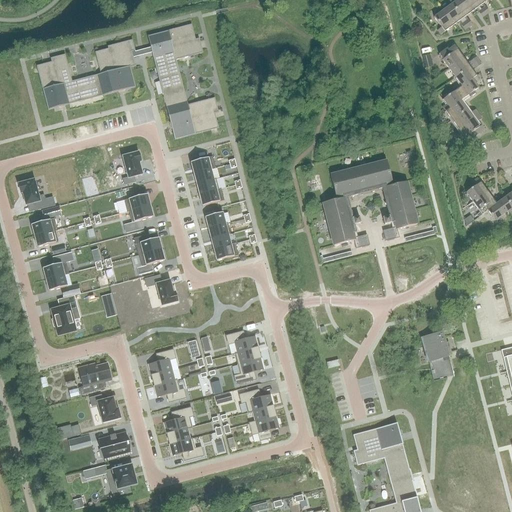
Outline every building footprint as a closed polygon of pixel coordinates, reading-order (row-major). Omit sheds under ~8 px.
[(460,0),(457,0),(451,5),(461,20),(470,13),(460,0)] [(460,0),(470,13),(479,7),(473,0),(460,0)] [(453,26),(461,20),(451,5),(442,11),(453,26)] [(440,35),(453,26),(442,11),(433,18),(441,28),(437,31),(440,35)] [(47,64),(36,67),(47,111),(58,108),(59,108),(69,105),(68,102),(77,99),(78,103),(92,99),(91,96),(102,93),(102,96),(124,91),(125,91),(124,91),(135,88),(130,68),(135,67),(132,58),(151,53),(155,69),(158,68),(161,79),(158,79),(159,82),(158,83),(159,83),(162,94),(161,94),(161,95),(162,94),(171,129),(170,129),(171,130),(174,140),(218,129),(215,118),(211,119),(210,115),(218,113),(214,98),(187,105),(175,61),(202,53),(199,39),(191,41),(190,37),(194,36),(191,25),(147,37),(150,48),(135,52),(132,40),(107,47),(108,49),(94,53),(100,74),(72,82),(64,55),(50,59),(52,67),(48,68),(47,64)] [(448,70),(463,59),(454,46),(447,51),(446,49),(438,55),(442,60),(442,61),(448,70)] [(421,57),(424,69),(430,67),(427,56),(421,57)] [(463,59),(448,70),(455,78),(469,68),(463,59)] [(469,68),(455,78),(461,87),(476,76),(469,68)] [(457,90),(463,99),(478,88),(474,83),(478,80),(476,76),(461,87),(457,90)] [(445,112),(459,102),(463,99),(457,90),(443,100),(446,105),(442,108),(445,112)] [(466,110),(459,102),(445,112),(451,121),(466,110)] [(457,130),(472,119),(466,110),(451,121),(457,130)] [(472,119),(457,130),(464,139),(467,136),(471,134),(474,131),(477,129),(479,128),(472,119)] [(128,178),(122,179),(124,186),(135,183),(134,177),(141,175),(138,163),(140,162),(138,153),(122,157),(128,178)] [(212,157),(190,163),(193,175),(210,170),(215,169),(212,157)] [(342,199),(321,204),(332,247),(354,241),(356,249),(370,246),(367,235),(356,238),(353,225),(360,224),(358,217),(351,219),(346,198),(382,189),(389,216),(382,218),(383,225),(391,223),(392,229),(382,232),(385,242),(399,239),(397,230),(417,225),(406,183),(386,188),(385,184),(391,182),(386,161),(330,176),(335,196),(341,195),(342,199)] [(210,170),(193,175),(196,185),(213,181),(210,170)] [(465,193),(472,202),(486,192),(477,179),(473,182),(476,186),(465,193)] [(213,181),(196,185),(199,195),(218,190),(216,180),(213,181)] [(33,183),(18,187),(20,196),(22,195),(26,208),(33,206),(35,213),(55,208),(52,200),(45,202),(44,197),(38,199),(33,183)] [(218,190),(199,195),(202,207),(224,201),(221,190),(218,190)] [(486,192),(472,202),(478,211),(484,207),(493,200),(486,192)] [(147,195),(123,201),(126,213),(129,212),(150,207),(147,195)] [(484,207),(487,211),(494,221),(508,211),(511,209),(504,198),(496,204),(493,200),(484,207)] [(150,207),(129,212),(132,223),(153,218),(150,207)] [(222,213),(205,218),(208,229),(225,225),(225,224),(222,213)] [(54,219),(31,225),(34,237),(55,231),(57,231),(54,219)] [(225,225),(208,229),(210,240),(228,235),(228,236),(230,235),(227,224),(225,224),(225,225)] [(55,231),(34,237),(37,248),(58,243),(55,231)] [(228,235),(210,240),(213,250),(230,246),(230,245),(228,236),(228,235)] [(145,236),(133,239),(138,256),(161,250),(158,239),(146,242),(145,236)] [(230,246),(213,250),(216,262),(238,256),(235,244),(230,245),(230,246)] [(161,250),(138,256),(141,268),(136,269),(138,276),(152,272),(151,265),(164,262),(161,250)] [(54,266),(42,269),(45,280),(64,276),(68,275),(65,263),(73,261),(71,254),(52,259),(54,266)] [(64,276),(45,280),(48,292),(67,287),(64,276)] [(161,306),(177,302),(174,293),(172,294),(169,281),(161,283),(159,276),(144,280),(146,288),(156,286),(161,306)] [(111,294),(102,297),(105,306),(113,303),(111,294)] [(197,313),(192,314),(190,308),(186,309),(188,320),(210,314),(205,295),(193,298),(197,313)] [(63,308),(51,311),(53,318),(51,320),(53,327),(56,328),(58,336),(75,331),(70,314),(78,312),(73,297),(61,300),(63,308)] [(242,332),(226,337),(228,345),(234,344),(236,353),(236,354),(257,348),(254,337),(244,339),(242,332)] [(453,377),(454,377),(449,360),(445,345),(442,333),(441,333),(441,334),(422,339),(433,382),(447,378),(453,376),(453,377)] [(195,341),(188,343),(190,351),(197,349),(195,341)] [(511,347),(505,350),(500,351),(502,359),(506,358),(509,372),(507,372),(507,373),(509,372),(511,384),(511,385),(510,386),(510,387),(511,386),(511,444),(511,445),(511,449),(511,347)] [(236,353),(234,354),(237,365),(260,359),(257,348),(236,354),(236,353)] [(173,351),(156,355),(158,362),(148,365),(151,376),(172,371),(169,361),(175,359),(173,351)] [(260,359),(237,365),(240,375),(234,377),(236,385),(255,380),(253,373),(263,370),(260,359)] [(82,388),(68,391),(70,398),(92,393),(92,392),(105,388),(103,382),(109,381),(105,365),(94,368),(93,365),(77,370),(82,388)] [(172,371),(151,376),(154,387),(174,381),(172,371)] [(174,381),(154,387),(157,398),(166,396),(168,403),(185,399),(183,390),(179,391),(177,380),(174,381)] [(211,384),(214,395),(222,393),(220,388),(218,388),(217,382),(211,384)] [(258,391),(239,396),(241,404),(244,403),(247,414),(252,413),(252,412),(272,407),(270,395),(260,398),(258,391)] [(101,396),(89,399),(91,408),(97,406),(102,424),(119,419),(117,410),(115,411),(112,399),(102,401),(101,396)] [(272,407),(252,412),(252,413),(254,422),(255,423),(275,418),(272,407)] [(190,408),(171,413),(173,421),(163,423),(166,435),(187,429),(187,430),(192,429),(189,418),(192,417),(190,408)] [(254,422),(248,424),(252,436),(257,434),(259,442),(270,439),(268,431),(278,429),(275,418),(255,423),(254,422)] [(456,429),(464,434),(469,427),(462,421),(456,429)] [(396,424),(352,436),(355,447),(359,446),(361,450),(353,452),(356,466),(383,459),(395,504),(368,511),(419,511),(415,495),(412,496),(410,485),(413,485),(412,482),(413,482),(412,481),(409,471),(410,470),(409,470),(405,455),(402,456),(399,446),(402,445),(399,435),(400,435),(400,434),(399,435),(396,424)] [(187,429),(166,435),(169,445),(190,440),(190,439),(187,430),(187,429)] [(109,438),(99,440),(104,459),(129,452),(124,434),(115,436),(115,435),(114,435),(114,436),(110,438),(110,436),(109,436),(109,438)] [(91,445),(89,436),(77,439),(79,447),(91,445)] [(190,440),(169,445),(172,457),(182,454),(184,461),(203,456),(201,448),(195,449),(192,439),(190,439),(190,440)] [(113,470),(106,472),(109,484),(113,483),(115,489),(117,489),(118,491),(128,489),(128,486),(135,484),(130,466),(113,471),(113,470)] [(466,500),(473,504),(478,496),(470,492),(466,500)]
